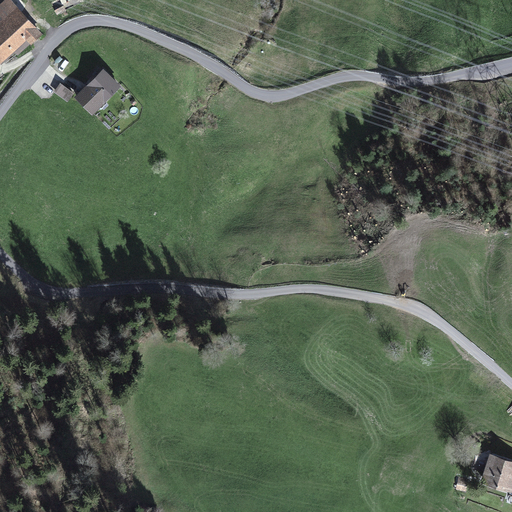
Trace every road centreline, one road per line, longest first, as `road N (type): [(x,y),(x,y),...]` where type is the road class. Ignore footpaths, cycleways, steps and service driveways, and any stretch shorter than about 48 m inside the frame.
road 1 (residential): [(511,61),(413,83),(355,74),(266,96),(185,50),(106,21),(54,42),(0,113)]
road 2 (residential): [(0,253),(59,294),(316,289),(404,304),(511,383)]
